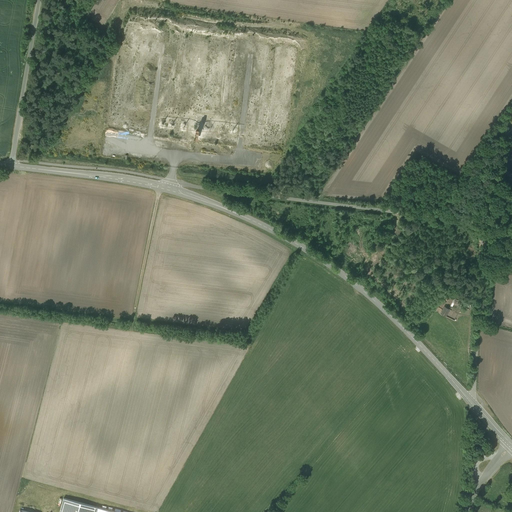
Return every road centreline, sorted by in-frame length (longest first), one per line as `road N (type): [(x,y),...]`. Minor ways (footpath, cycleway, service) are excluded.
road 1 (tertiary): [(469,400),(365,293),(263,225),(160,185),(10,165)]
road 2 (unclassified): [(10,165),(39,0)]
road 3 (track): [(160,185),(131,329)]
